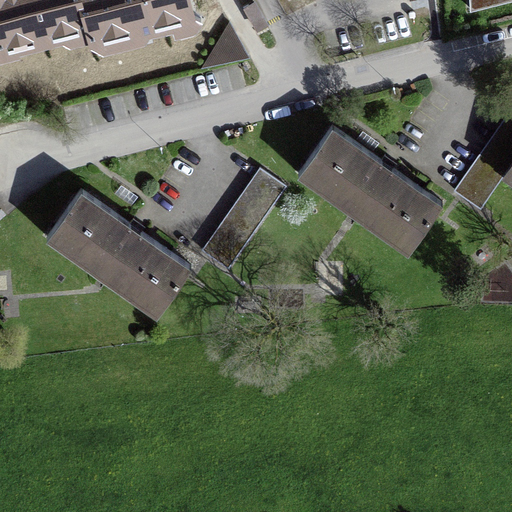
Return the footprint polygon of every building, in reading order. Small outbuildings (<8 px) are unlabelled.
[(0,0),(0,44),(7,49),(85,29),(89,43),(164,25),(165,29),(181,25),(189,11),(186,0),(0,0)] [(267,24),(256,2),(247,7),(259,28),(267,24)] [(241,58),(227,23),(203,68),(241,58)] [(511,108),(510,107),(452,190),(479,209),(504,173),(511,161),(511,108)] [(388,165),(331,125),(297,173),(298,175),(302,170),(409,245),(405,250),(407,251),(441,203),(388,165)] [(285,186),(258,167),(200,250),(227,268),(285,186)] [(156,314),(190,266),(79,188),(45,237),(47,238),(50,233),(157,308),(154,313),(156,314)]
